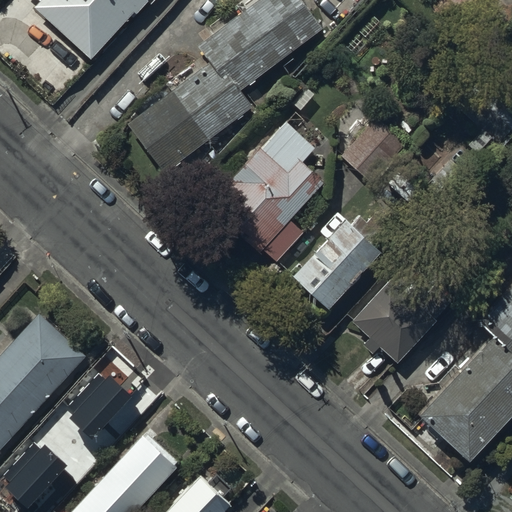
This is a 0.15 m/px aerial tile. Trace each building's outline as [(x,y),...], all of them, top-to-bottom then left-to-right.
[(34,0),(34,1),(89,52),(131,7),(135,11),(144,0),(34,0)] [(319,22),(302,0),(249,0),(196,41),(207,56),(170,83),(171,87),(129,119),(164,165),(248,102),(235,86),(319,22)] [(473,0),(422,0),(451,26),(474,1),(473,0)] [(511,99),(477,70),(452,100),(481,124),(467,141),(485,155),(511,122),(511,99)] [(373,112),(340,151),(374,178),(406,140),(373,112)] [(316,142),(284,115),(261,141),(257,139),(227,173),(229,178),(213,194),(244,225),(240,229),(258,248),(260,244),(276,257),(303,227),(290,216),(325,176),(303,157),(316,142)] [(380,243),(343,210),(290,269),(327,301),(380,243)] [(435,315),(390,275),(352,317),(369,332),(362,340),(373,349),(377,344),(395,359),(435,315)] [(511,275),(476,315),(490,328),(415,408),(466,455),(511,404),(511,275)] [(0,441),(84,350),(37,307),(0,346),(0,441)] [(109,375),(70,417),(92,438),(132,396),(109,375)] [(143,430),(140,428),(62,511),(127,511),(174,462),(173,461),(177,456),(145,427),(143,430)] [(44,444),(5,485),(28,507),(67,465),(44,444)] [(214,511),(229,497),(198,467),(154,511),(214,511)]
